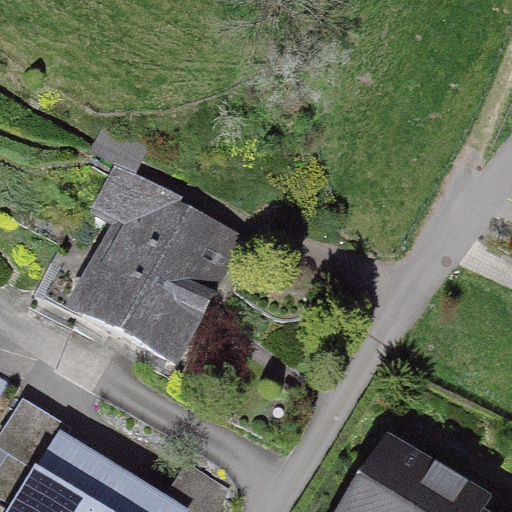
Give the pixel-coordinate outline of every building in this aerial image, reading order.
[(130,228),(83,318),(173,364),(238,242),(113,178),(96,210),(130,228)] [(0,403),(11,386),(0,378),(0,403)] [(101,511),(115,491),(55,454),(64,440),(18,412),(0,441),(0,452),(41,478),(19,511),(101,511)] [(484,511),(487,508),(387,445),(356,494),(347,496),(349,505),(344,511),(484,511)] [(150,511),(115,491),(101,511),(150,511)]
